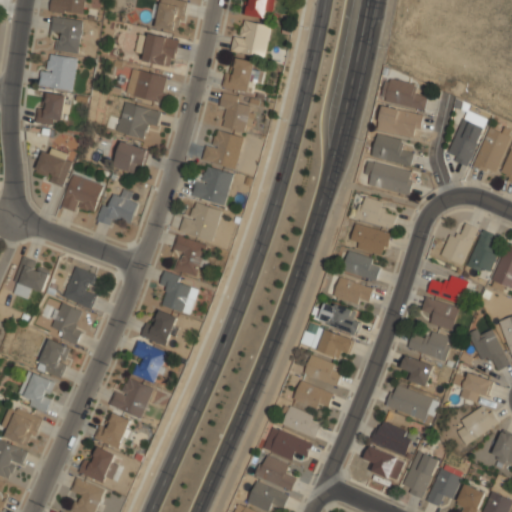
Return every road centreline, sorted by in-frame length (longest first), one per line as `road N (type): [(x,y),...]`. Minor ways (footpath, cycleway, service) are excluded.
road 1 (residential): [(29,511),(138,265),(183,132),(214,0)]
road 2 (secondary): [(323,0),(258,251),(148,511)]
road 3 (secondary): [(196,511),(305,249),(366,0)]
road 4 (residential): [(437,104),(433,195),(306,511)]
road 5 (residential): [(9,95),(13,217),(138,265)]
